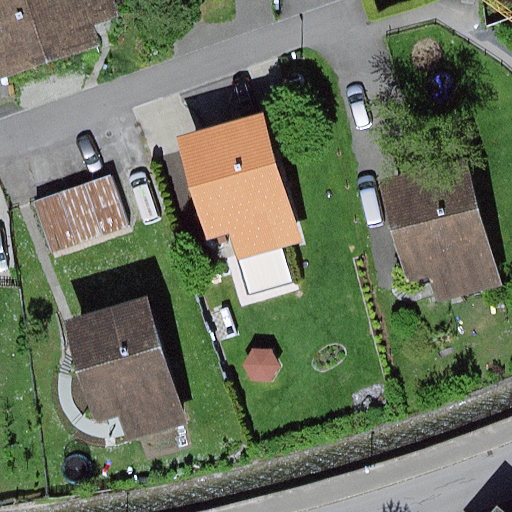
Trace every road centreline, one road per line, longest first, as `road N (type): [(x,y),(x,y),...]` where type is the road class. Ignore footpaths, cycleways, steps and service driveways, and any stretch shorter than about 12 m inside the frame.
road 1 (unclassified): [(0,133),(342,23)]
road 2 (residential): [(511,465),(386,511)]
